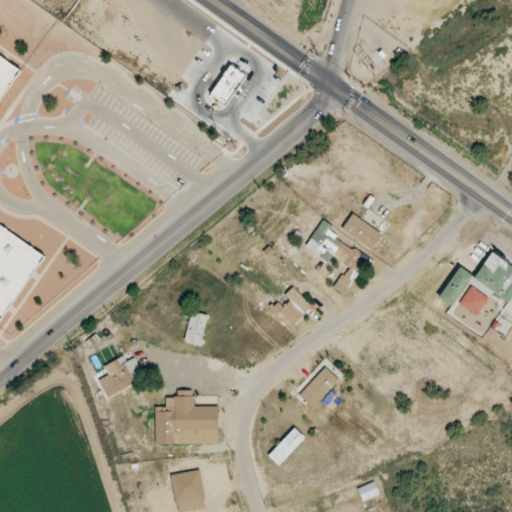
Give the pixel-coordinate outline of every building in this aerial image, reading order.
[(41,0),(73,0),(64,15),(41,0)] [(219,25),(285,71),(236,140),(169,95),(219,25)] [(0,320),(2,322),(45,253),(0,224),(0,98),(20,67),(0,54),(0,320)] [(342,229),(371,250),(382,234),(352,214),(342,229)] [(305,247),(331,265),(335,259),(348,267),(334,288),(344,295),(368,260),(329,233),(334,227),(323,220),(305,247)] [(509,304),(511,299),(511,265),(490,253),(476,277),(458,267),(439,299),(453,307),(467,283),(490,297),(492,294),(509,304)] [(476,316),(489,298),(471,286),(459,304),(476,316)] [(287,298),(277,308),(293,325),(312,306),(293,287),(285,295),(287,298)] [(201,345),(209,316),(192,311),(184,341),(201,345)] [(144,380),(133,358),(127,361),(124,356),(104,366),(112,381),(101,386),(107,398),(144,380)] [(339,380),(325,367),(299,395),(313,408),(339,380)] [(155,444),(219,444),(219,407),(194,407),(194,390),(177,390),(177,397),(166,397),(166,407),(155,407),(155,444)] [(269,456),(279,466),(305,438),(294,428),(269,456)] [(172,474),(176,511),(179,511),(205,509),(200,470),(172,474)]
